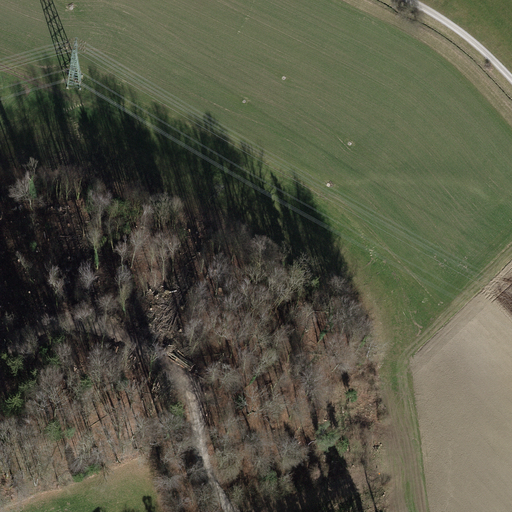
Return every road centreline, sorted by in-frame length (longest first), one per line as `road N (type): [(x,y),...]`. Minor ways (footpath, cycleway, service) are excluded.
road 1 (track): [(0,363),(46,329),(68,325),(104,331),(144,352),(186,388),(202,460),(230,511)]
road 2 (track): [(409,0),(445,20),(511,79)]
